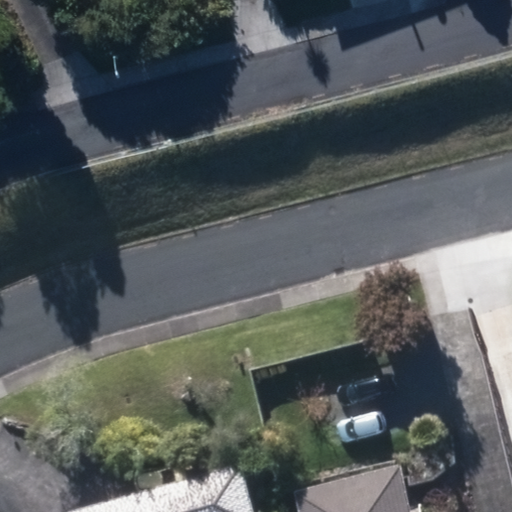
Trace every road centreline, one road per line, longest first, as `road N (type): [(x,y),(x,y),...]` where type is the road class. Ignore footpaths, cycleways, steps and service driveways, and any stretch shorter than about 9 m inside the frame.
road 1 (residential): [(511,185),(63,307),(0,333)]
road 2 (residential): [(0,157),(511,17)]
